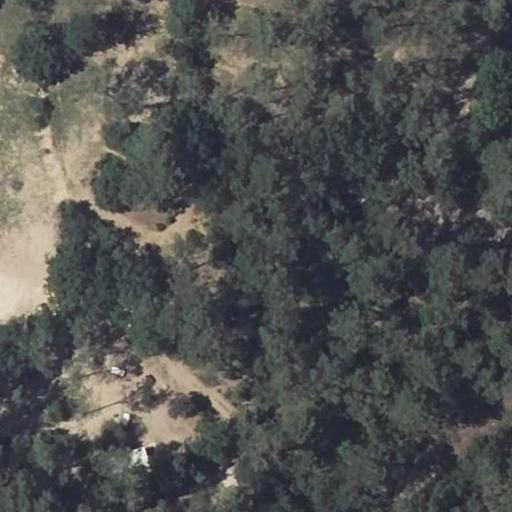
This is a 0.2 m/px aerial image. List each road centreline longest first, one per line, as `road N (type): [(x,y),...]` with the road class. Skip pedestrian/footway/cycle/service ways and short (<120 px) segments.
road 1 (track): [(0,428),(39,433),(91,421),(155,372),(185,227),(216,200),(395,207),(511,226)]
road 2 (track): [(391,511),(511,403)]
